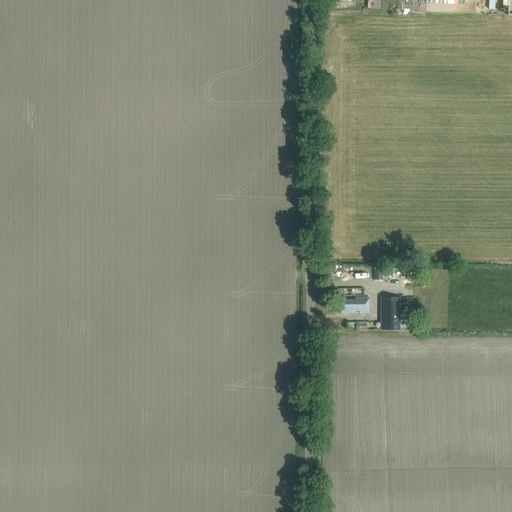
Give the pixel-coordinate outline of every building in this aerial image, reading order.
[(374,268),(374,280),(382,280),(382,268),(374,268)] [(364,288),(339,288),(339,296),(364,296),(364,288)] [(399,330),(399,298),(381,297),(381,330),(399,330)] [(350,313),(368,313),(368,298),(356,298),(356,301),(338,301),(338,309),(341,309),(341,314),(350,314),(350,313)] [(366,322),(345,323),(345,328),(356,328),(356,331),(366,331),(366,322)]
